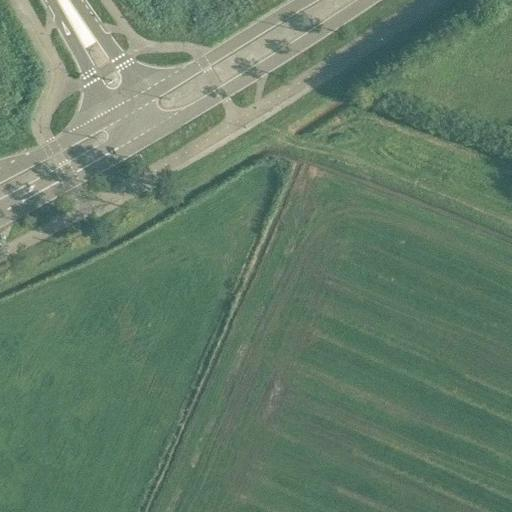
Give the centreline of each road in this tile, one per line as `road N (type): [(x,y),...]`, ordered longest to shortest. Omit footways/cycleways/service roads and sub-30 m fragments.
road 1 (tertiary): [(145,141),(368,0)]
road 2 (tertiary): [(306,0),(143,98)]
road 3 (tertiary): [(0,218),(145,141)]
road 4 (tertiary): [(58,0),(108,117)]
road 5 (tertiary): [(143,98),(64,0)]
road 6 (tertiary): [(108,117),(0,175)]
